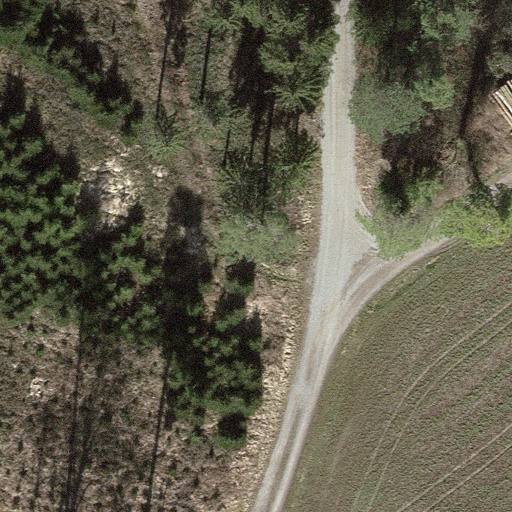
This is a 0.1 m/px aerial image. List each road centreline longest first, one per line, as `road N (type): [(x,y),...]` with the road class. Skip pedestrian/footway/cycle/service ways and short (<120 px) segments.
road 1 (track): [(342,292),(327,198),(336,0)]
road 2 (track): [(276,511),(342,292)]
road 3 (track): [(342,292),(511,171)]
